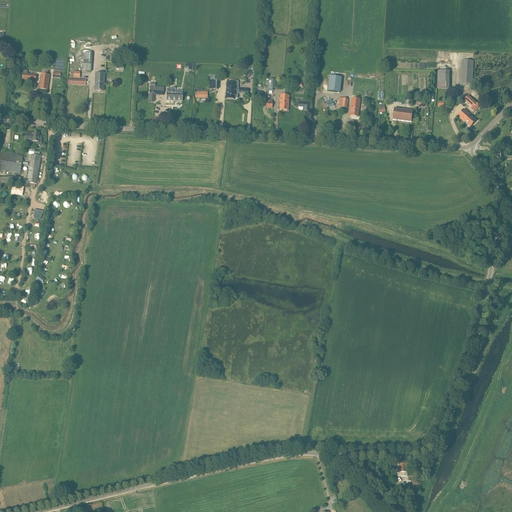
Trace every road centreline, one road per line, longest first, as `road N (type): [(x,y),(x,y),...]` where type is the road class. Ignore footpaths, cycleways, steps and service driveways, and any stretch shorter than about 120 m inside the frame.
road 1 (unclassified): [(0,121),(469,148)]
road 2 (unclassified): [(333,455),(424,449),(437,430),(471,350),(503,214),(499,190),(469,148)]
road 3 (unclassified): [(45,511),(277,454),(333,455)]
